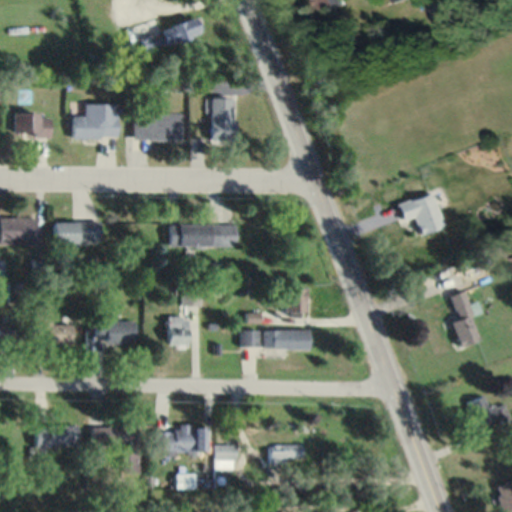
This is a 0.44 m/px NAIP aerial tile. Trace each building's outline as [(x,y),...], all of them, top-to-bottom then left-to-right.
[(346,0),(318,0),(322,13),(348,5),(346,0)] [(140,51),(200,35),(195,18),(136,35),(140,51)] [(233,97),(209,97),(209,140),(233,140),(233,97)] [(116,103),(82,103),(82,115),(69,115),(69,137),(116,137),(116,103)] [(179,139),(179,111),(130,111),(130,139),(179,139)] [(11,112),(11,136),(49,136),(49,112),(11,112)] [(412,217),(417,235),(441,227),(430,192),(395,202),(400,220),(412,217)] [(34,216),(0,216),(0,242),(34,243),(34,216)] [(52,220),(52,241),(98,241),(98,220),(52,220)] [(234,223),(168,223),(168,245),(234,245),(234,223)] [(4,280),(4,302),(23,301),(23,280),(4,280)] [(48,282),(48,294),(63,294),(63,283),(48,282)] [(198,304),(198,282),(178,282),(178,304),(198,304)] [(305,286),(281,286),(281,311),(305,311),(305,286)] [(455,320),(448,322),(457,347),(477,340),(461,290),(447,295),(455,320)] [(71,323),(49,323),(49,303),(33,303),(33,332),(47,332),(47,344),(71,344),(71,323)] [(187,315),(162,315),(162,344),(187,344),(187,315)] [(101,318),(101,343),(133,343),(133,318),(101,318)] [(0,322),(0,343),(12,343),(12,322),(0,322)] [(256,345),(256,328),(236,328),(236,345),(256,345)] [(308,328),(261,328),(261,347),(308,347),(308,328)] [(501,402),(485,407),(481,395),(463,401),(473,432),(508,421),(501,402)] [(75,446),(75,424),(31,424),(31,446),(75,446)] [(136,469),(137,424),(90,424),(90,448),(120,448),(120,469),(136,469)] [(206,424),(174,424),(174,430),(151,430),(151,450),(206,450),(206,424)] [(211,467),(234,467),(234,443),(211,443),(211,467)] [(264,460),(300,460),(300,443),(264,443),(264,460)] [(511,511),(511,479),(495,483),(502,511),(511,511)]
